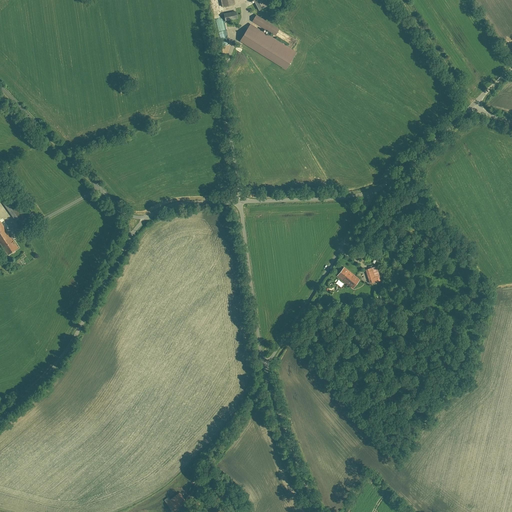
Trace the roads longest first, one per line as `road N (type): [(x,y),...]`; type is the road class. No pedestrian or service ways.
road 1 (unclassified): [(0,418),(59,359),(134,223)]
road 2 (residential): [(377,191),(261,371)]
road 3 (residential): [(134,223),(0,88)]
road 4 (unknown): [(237,21),(218,80),(239,202)]
road 5 (unclassified): [(377,191),(511,66)]
road 6 (residential): [(261,371),(239,202)]
road 7 (residential): [(309,511),(261,371)]
road 8 (unclassified): [(239,202),(377,191)]
